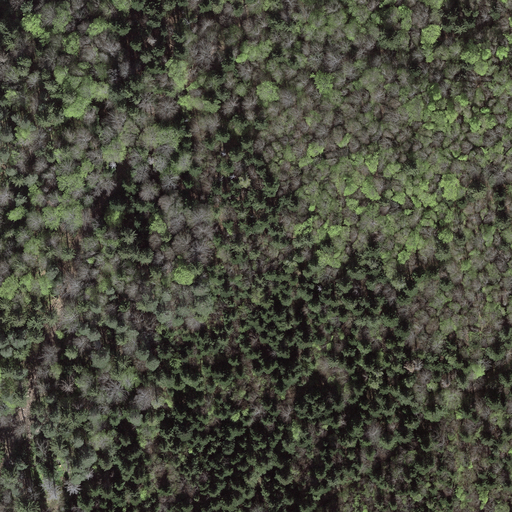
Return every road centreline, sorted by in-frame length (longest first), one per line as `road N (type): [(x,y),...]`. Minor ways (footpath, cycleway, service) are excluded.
road 1 (track): [(0,476),(94,210),(156,106),(269,0)]
road 2 (track): [(311,511),(511,354)]
